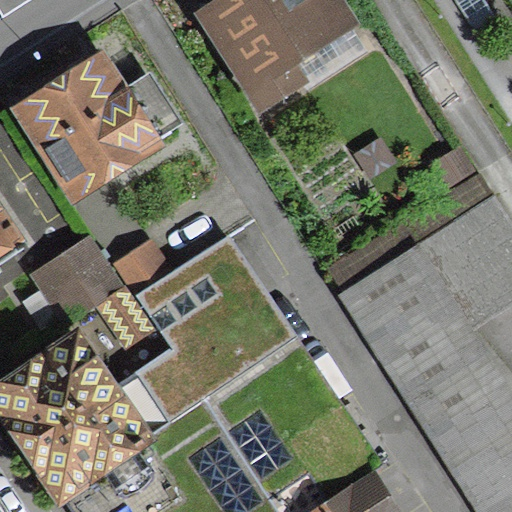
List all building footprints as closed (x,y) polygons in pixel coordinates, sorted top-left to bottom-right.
[(361,31),(340,0),(214,0),(190,15),(258,122),(313,87),(301,69),(361,31)] [(147,71),(124,86),(103,53),(9,113),(73,212),(167,152),(158,139),(182,124),(147,71)] [(444,190),(475,170),(459,146),(428,165),(444,190)] [(511,306),(511,226),(479,175),(329,272),(343,293),(333,299),(471,511),(511,511),(511,373),(476,330),(511,306)] [(0,266),(26,249),(0,210),(0,266)] [(168,351),(115,386),(156,447),(68,507),(71,511),(314,511),(373,472),(383,466),(226,235),(173,271),(132,298),(157,335),(168,351)] [(94,305),(123,285),(110,265),(90,236),(30,277),(39,290),(18,304),(37,333),(59,319),(63,326),(94,305)] [(173,271),(150,238),(110,265),(123,285),(132,298),(173,271)] [(123,285),(94,305),(127,354),(157,335),(132,298),(123,285)] [(115,386),(77,331),(0,382),(0,427),(57,511),(59,511),(68,507),(156,447),(115,386)] [(399,511),(373,472),(314,511),(399,511)]
